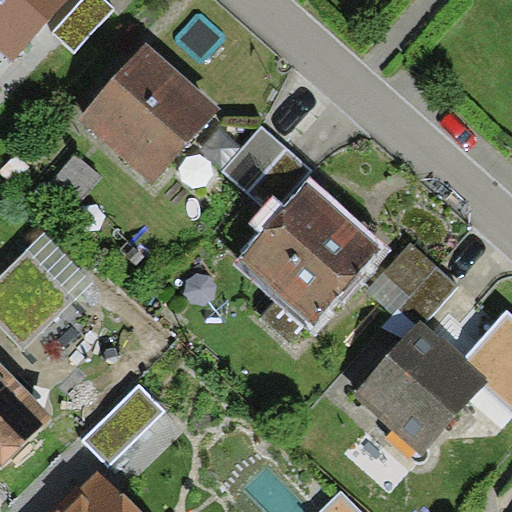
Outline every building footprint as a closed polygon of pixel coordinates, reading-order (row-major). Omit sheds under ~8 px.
[(68,0),(0,0),(0,50),(12,61),(68,0)] [(115,9),(105,0),(81,0),(51,32),(74,53),(115,9)] [(221,108),(146,43),(78,120),(153,185),(221,108)] [(311,170),(261,126),(223,169),(273,213),(311,170)] [(101,176),(75,155),(49,187),(75,208),(101,176)] [(380,246),(307,181),(234,263),(307,328),(380,246)] [(76,300),(93,283),(45,234),(27,252),(76,300)] [(437,265),(411,241),(387,268),(414,291),(437,265)] [(27,252),(0,278),(0,327),(24,352),(76,300),(27,252)] [(414,291),(397,310),(416,327),(422,319),(426,323),(460,285),(437,265),(414,291)] [(387,268),(366,291),(393,314),(397,310),(414,291),(387,268)] [(426,323),(422,319),(416,327),(355,394),(423,455),(483,388),(511,414),(511,313),(508,309),(465,357),(426,323)] [(0,363),(0,468),(51,418),(52,417),(0,363)] [(140,386),(83,442),(109,468),(166,413),(140,386)] [(137,511),(99,472),(57,511),(137,511)] [(361,511),(340,492),(321,511),(361,511)]
